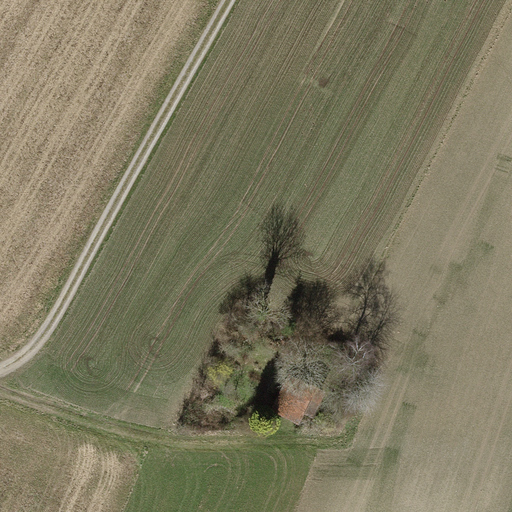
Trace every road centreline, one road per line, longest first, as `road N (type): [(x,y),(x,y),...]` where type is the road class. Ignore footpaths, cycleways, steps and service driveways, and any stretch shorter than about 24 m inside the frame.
road 1 (track): [(0,390),(159,436),(444,441)]
road 2 (track): [(0,372),(28,353),(52,318),(226,0)]
